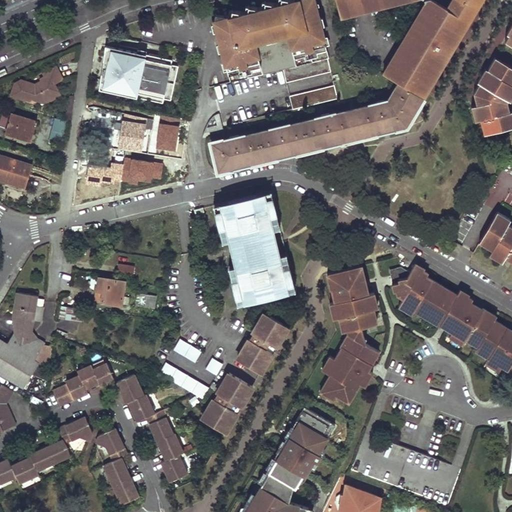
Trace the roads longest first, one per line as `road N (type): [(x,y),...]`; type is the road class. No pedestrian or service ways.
road 1 (residential): [(15,235),(288,175),(511,303)]
road 2 (residential): [(161,511),(120,411),(108,401),(92,399),(0,441)]
